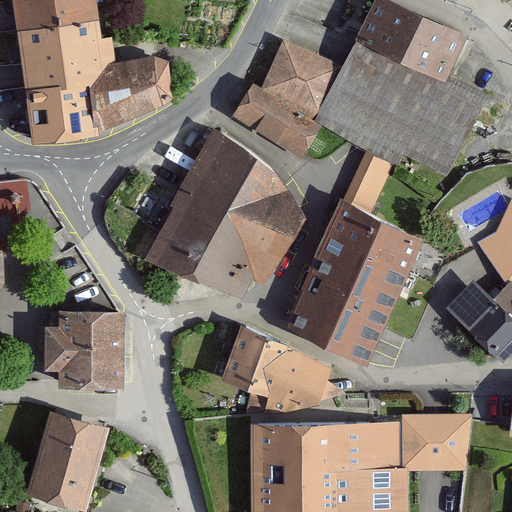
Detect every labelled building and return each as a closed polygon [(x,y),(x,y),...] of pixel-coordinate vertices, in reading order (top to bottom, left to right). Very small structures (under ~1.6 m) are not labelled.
[(96,0),(13,0),(18,32),(100,21),(96,0)] [(396,52),(412,13),(384,0),(364,0),(350,31),(396,52)] [(457,32),(412,13),(396,52),(439,72),(457,32)] [(100,21),(18,32),(26,90),(117,61),(112,38),(102,39),(100,21)] [(486,95),(439,72),(396,52),(350,31),(313,110),(447,174),(486,95)] [(333,61),(278,37),(258,83),(313,107),(333,61)] [(154,55),(117,61),(26,90),(34,139),(99,133),(172,96),(169,61),(154,55)] [(224,117),(296,158),(317,122),(245,80),(224,117)] [(171,187),(280,243),(302,201),(205,125),(171,187)] [(364,354),(422,221),(336,184),(278,317),(364,354)] [(262,280),(280,243),(171,187),(135,257),(234,298),(246,273),(262,280)] [(511,201),(496,234),(478,243),(509,291),(511,289),(511,201)] [(494,366),(511,346),(511,324),(507,320),(479,294),(450,326),(494,366)] [(45,386),(112,386),(111,306),(45,307),(45,325),(31,325),(31,367),(45,368),(45,386)] [(243,393),(241,414),(300,419),(325,365),(234,323),(209,377),(243,393)] [(75,508),(98,422),(39,406),(15,492),(75,508)] [(460,419),(401,420),(402,470),(456,468),(460,419)] [(238,511),(403,511),(402,470),(401,420),(238,421),(238,511)]
